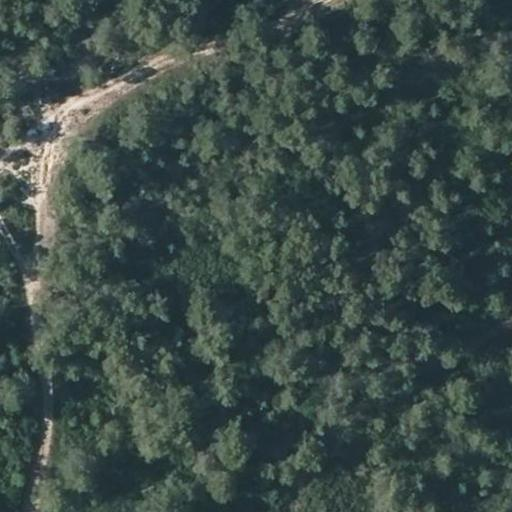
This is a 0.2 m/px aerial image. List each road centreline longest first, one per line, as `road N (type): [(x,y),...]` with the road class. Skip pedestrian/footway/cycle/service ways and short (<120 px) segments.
road 1 (track): [(41,300),(57,126),(202,41),(297,0)]
road 2 (track): [(36,511),(51,440),(41,300)]
